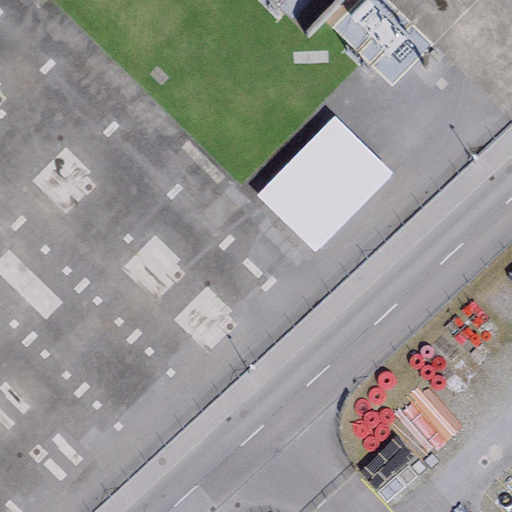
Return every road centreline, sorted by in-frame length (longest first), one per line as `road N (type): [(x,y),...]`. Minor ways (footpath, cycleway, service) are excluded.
road 1 (residential): [(163,511),(511,188)]
road 2 (unknown): [(404,511),(511,412)]
road 3 (unknown): [(253,428),(339,511)]
